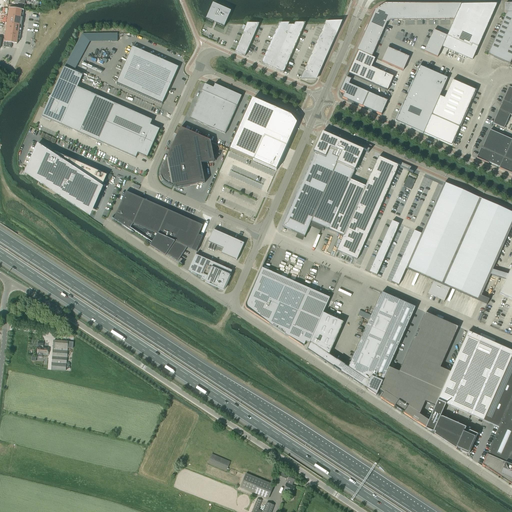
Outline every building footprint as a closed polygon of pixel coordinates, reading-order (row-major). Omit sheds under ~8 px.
[(473,59),(497,4),(461,5),(448,34),(453,36),(447,50),(466,59),(467,56),(473,59)] [(510,65),(511,59),(511,4),(505,4),(505,13),(506,13),(488,55),(510,65)] [(454,20),(460,5),(446,6),(446,20),(454,20)] [(398,20),(398,6),(385,6),(380,9),(389,22),(391,20),(398,20)] [(224,27),(229,15),(211,7),(206,19),(224,27)] [(24,11),(9,8),(8,16),(23,18),(24,11)] [(389,22),(380,9),(375,13),(370,24),(383,30),(386,24),(389,22)] [(22,25),(23,18),(8,16),(7,23),(22,25)] [(21,33),(22,25),(7,23),(6,31),(13,32),(21,33)] [(383,30),(370,24),(368,30),(381,35),(383,30)] [(272,68),(291,25),(278,25),(262,63),(272,68)] [(291,25),(272,68),(283,73),(304,25),(291,25)] [(341,25),(324,25),(301,77),(318,77),(341,25)] [(246,26),(235,52),(245,56),(258,26),(246,26)] [(378,41),(381,35),(368,30),(365,35),(378,41)] [(11,43),(13,32),(6,31),(3,47),(11,48),(11,43)] [(444,42),(447,36),(434,31),(431,36),(444,42)] [(19,40),(21,33),(13,32),(11,43),(17,44),(17,40),(19,40)] [(376,46),(378,41),(365,35),(363,41),(376,46)] [(442,48),(444,42),(431,36),(429,42),(442,48)] [(374,52),(376,46),(363,41),(360,46),(374,52)] [(437,57),(442,48),(429,42),(424,52),(437,57)] [(371,57),(374,52),(360,46),(358,51),(371,57)] [(116,84),(162,104),(178,67),(133,47),(116,84)] [(387,64),(393,51),(387,48),(382,62),(387,64)] [(351,64),(347,73),(385,90),(391,77),(369,67),(373,58),(357,51),(353,60),(357,62),(355,66),(351,64)] [(393,66),(398,53),(393,51),(387,64),(393,66)] [(403,71),(408,58),(398,53),(393,66),(403,71)] [(448,79),(420,66),(396,121),(423,134),(432,114),(440,97),(448,79)] [(150,125),(152,121),(78,87),(83,76),(74,72),(64,67),(42,117),(50,121),(136,159),(138,154),(147,158),(160,129),(150,125)] [(381,115),(388,101),(349,84),(351,79),(346,77),(340,91),(345,93),(343,98),(381,115)] [(444,99),(440,97),(432,114),(460,126),(475,91),(452,81),(444,99)] [(190,118),(225,134),(242,96),(215,85),(213,88),(205,84),(190,118)] [(511,88),(509,87),(499,110),(510,115),(511,116),(511,88)] [(252,99),(230,151),(276,171),(279,165),(286,147),(292,134),(297,124),(297,123),(296,123),(291,116),(290,116),(252,99)] [(499,110),(493,124),(504,129),(510,115),(499,110)] [(432,114),(423,134),(451,146),(460,126),(432,114)] [(205,183),(201,164),(215,161),(211,141),(180,128),(176,138),(180,159),(165,161),(163,167),(162,170),(161,171),(161,172),(161,173),(161,174),(161,175),(161,176),(162,177),(162,178),(163,180),(163,181),(164,181),(165,182),(165,183),(166,183),(167,184),(177,188),(205,183)] [(481,151),(478,158),(500,168),(499,169),(511,140),(490,130),(482,149),(481,148),(480,151),(481,151)] [(315,153),(282,227),(305,237),(311,222),(329,230),(343,236),(337,251),(357,260),(398,166),(413,173),(412,174),(413,172),(399,166),(379,157),(365,187),(351,180),(363,151),(364,150),(322,132),(313,152),(315,153)] [(511,140),(499,169),(502,170),(502,169),(511,173),(511,170),(511,140)] [(62,194),(76,162),(53,152),(52,155),(48,152),(37,176),(41,179),(39,184),(62,194)] [(107,177),(107,176),(76,162),(62,194),(66,195),(89,211),(91,206),(93,207),(107,177)] [(511,213),(444,183),(406,270),(407,268),(434,280),(433,282),(427,295),(428,295),(428,293),(444,300),(444,302),(450,289),(451,287),(479,300),(481,296),(490,275),(506,280),(508,275),(492,270),(511,225),(511,213)] [(112,218),(111,218),(133,233),(134,233),(129,230),(130,229),(152,243),(151,244),(147,241),(147,242),(151,245),(166,255),(182,265),(178,262),(187,248),(192,250),(203,226),(153,204),(151,209),(142,205),(144,200),(126,192),(115,216),(118,217),(116,221),(112,218)] [(244,245),(213,231),(208,242),(223,249),(221,253),(237,260),(244,245)] [(247,310),(288,337),(306,296),(259,275),(272,246),(272,245),(246,304),(245,305),(245,306),(245,307),(246,308),(246,309),(247,309),(247,310)] [(288,254),(281,273),(289,275),(290,272),(287,271),(291,262),(294,256),(288,254)] [(195,255),(188,271),(201,278),(201,279),(200,279),(205,281),(205,282),(223,291),(232,271),(195,255)] [(295,272),(292,272),(291,277),(299,278),(301,265),(296,265),(295,272)] [(511,266),(508,275),(506,280),(499,295),(511,300),(511,266)] [(181,279),(183,277),(178,271),(177,272),(175,271),(174,272),(181,279)] [(306,296),(288,337),(303,347),(306,342),(309,344),(330,298),(309,289),(306,296)] [(367,390),(376,396),(415,308),(381,293),(348,368),(345,366),(345,365),(337,360),(337,361),(329,355),(343,323),(323,314),(307,350),(333,367),(340,372),(366,389),(367,389),(367,390)] [(441,368),(459,328),(425,313),(399,372),(389,368),(379,391),(383,394),(380,398),(394,407),(404,413),(404,414),(425,428),(429,421),(420,415),(425,402),(435,407),(438,401),(450,372),(441,368)] [(483,421),(511,356),(511,351),(495,344),(490,356),(476,350),(481,338),(468,332),(450,372),(438,401),(447,405),(483,421)] [(53,341),(51,370),(66,371),(68,342),(53,341)] [(37,347),(37,355),(48,356),(48,347),(43,347),(43,342),(38,342),(37,345),(40,346),(40,347),(37,347)] [(511,397),(511,356),(483,421),(499,428),(511,397)] [(511,397),(499,428),(482,466),(484,468),(485,467),(499,476),(500,477),(501,476),(510,480),(509,483),(511,484),(511,397)] [(447,405),(438,401),(435,407),(429,421),(425,428),(425,429),(433,432),(434,432),(435,432),(434,435),(456,449),(457,448),(461,449),(460,452),(468,455),(477,435),(469,431),(469,432),(465,430),(466,428),(442,417),(440,417),(443,410),(445,409),(447,405)] [(211,454),(207,464),(226,472),(230,462),(211,454)] [(246,474),(241,488),(269,499),(274,485),(246,474)] [(286,483),(283,492),(291,495),(295,486),(286,483)] [(257,498),(251,511),(256,511),(262,500),(257,498)] [(267,503),(262,511),(271,511),(274,506),(267,503)]
